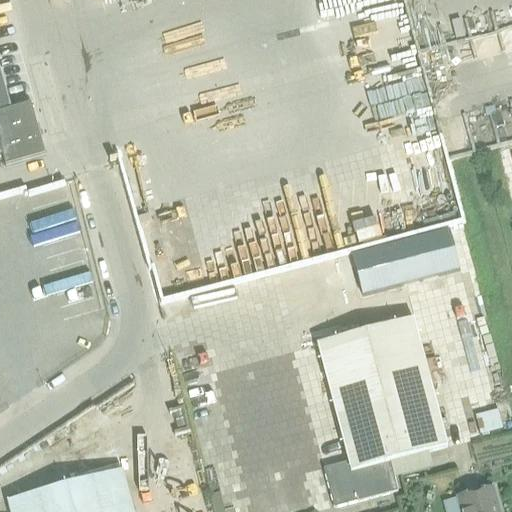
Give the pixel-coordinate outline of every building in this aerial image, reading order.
[(0,70),(0,158),(3,158),(6,170),(46,159),(31,107),(12,113),(0,70)] [(414,322),(318,347),(348,465),(324,471),(334,510),(398,494),(390,465),(448,449),(414,322)] [(167,412),(168,433),(181,433),(180,412),(167,412)] [(465,437),(489,431),(487,421),(462,428),(465,437)] [(133,511),(123,473),(8,504),(10,511),(133,511)] [(497,511),(492,491),(459,500),(462,511),(497,511)] [(223,511),(219,494),(209,496),(212,511),(223,511)]
